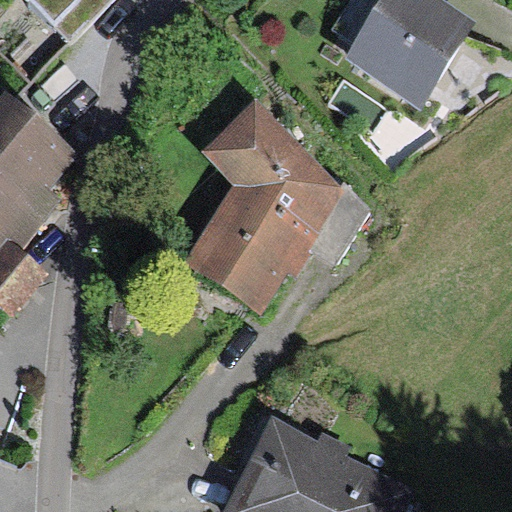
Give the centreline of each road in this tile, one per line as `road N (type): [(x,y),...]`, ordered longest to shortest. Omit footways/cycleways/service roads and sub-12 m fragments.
road 1 (residential): [(50,511),(48,439),(72,226),(94,124),(163,0)]
road 2 (unknown): [(378,224),(123,511)]
